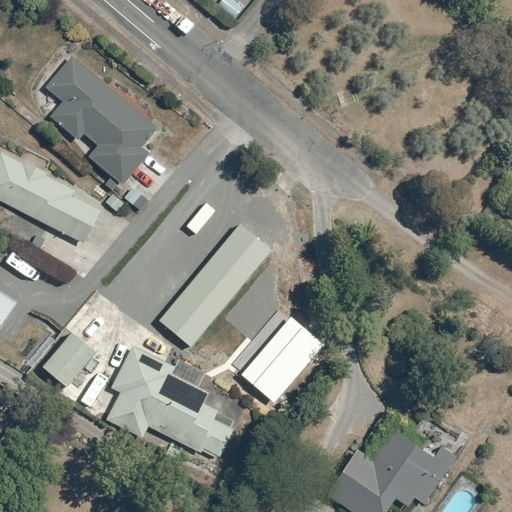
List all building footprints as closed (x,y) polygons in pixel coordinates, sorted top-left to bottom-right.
[(160,126),(71,57),(47,87),(64,101),(52,117),(79,139),(84,133),(100,145),(90,157),(126,185),(150,154),(143,148),(160,126)] [(21,157),(19,161),(0,151),(0,199),(85,243),(104,204),(51,177),(53,174),(21,157)] [(0,329),(15,303),(0,294),(0,329)] [(68,386),(97,350),(73,331),(44,368),(68,386)] [(208,392),(170,376),(174,367),(129,347),(111,389),(119,392),(103,427),(141,443),(148,428),(216,457),(229,428),(211,421),(215,411),(203,405),(208,392)] [(439,455),(394,425),(372,457),(358,448),(328,493),(355,511),(386,511),(397,496),(410,504),(416,496),(426,503),(465,444),(452,435),(439,455)]
